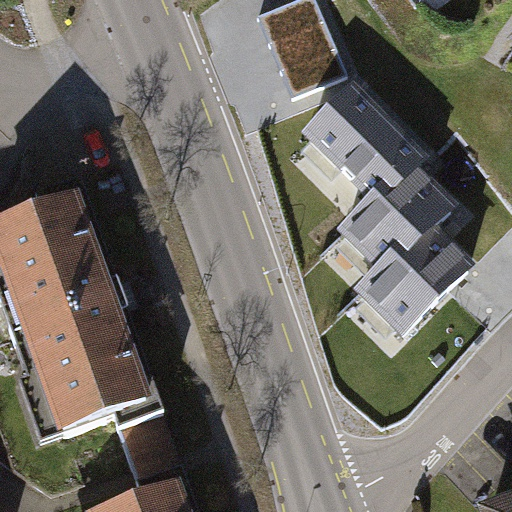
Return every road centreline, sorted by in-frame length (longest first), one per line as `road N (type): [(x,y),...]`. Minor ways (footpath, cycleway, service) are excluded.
road 1 (residential): [(141,0),(322,511)]
road 2 (residential): [(511,352),(420,450),(323,511)]
